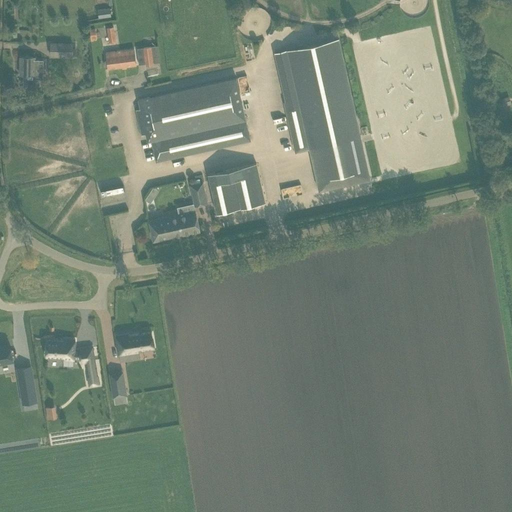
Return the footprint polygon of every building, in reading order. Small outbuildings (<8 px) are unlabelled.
[(420,0),(408,0),(412,13),(423,11),(420,0)] [(96,10),(98,18),(110,16),(109,8),(96,10)] [(108,32),(109,43),(116,42),(114,26),(108,27),(108,32)] [(370,179),(339,37),(274,52),(284,101),(283,102),(295,153),(309,149),(318,191),(370,179)] [(73,43),(71,43),(51,43),(51,55),(73,55),(73,43)] [(153,63),(151,47),(144,47),(146,63),(153,63)] [(136,65),(134,55),(135,55),(135,48),(106,52),(107,56),(108,68),(136,65)] [(44,60),(35,60),(35,57),(20,57),(20,74),(25,74),(24,85),(35,85),(36,83),(34,83),(34,79),(43,79),(44,60)] [(151,141),(154,151),(156,161),(250,140),(248,130),(237,77),(138,99),(140,109),(136,109),(142,134),(146,133),(148,142),(151,141)] [(508,96),(501,99),(504,106),(511,104),(508,96)] [(255,163),(232,168),(208,174),(217,213),(264,203),(255,163)] [(298,171),(277,176),(283,197),(303,192),(298,171)] [(207,203),(202,182),(190,185),(195,206),(207,203)] [(149,220),(153,240),(200,230),(196,212),(164,219),(164,217),(149,220)] [(128,334),(116,336),(119,354),(120,361),(132,359),(131,352),(154,349),(151,332),(128,335),(128,334)] [(46,350),(45,357),(47,357),(81,359),(81,362),(85,362),(88,377),(98,375),(93,347),(79,350),(79,351),(74,351),(75,339),(64,339),(64,340),(46,339),(46,350)] [(10,343),(0,345),(0,363),(13,361),(10,343)] [(33,378),(19,381),(23,403),(37,401),(33,378)] [(127,395),(125,382),(111,384),(113,397),(114,397),(126,395),(127,395)] [(126,395),(114,397),(115,404),(127,402),(126,395)]
